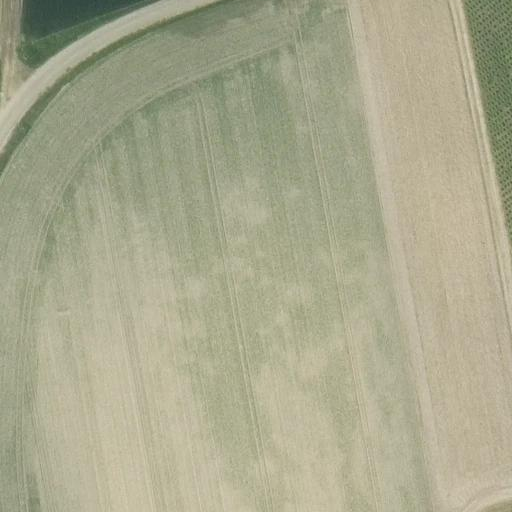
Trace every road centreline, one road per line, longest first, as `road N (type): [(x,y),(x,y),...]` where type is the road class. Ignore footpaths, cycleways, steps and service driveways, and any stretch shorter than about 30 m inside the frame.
road 1 (unclassified): [(0,130),(44,75),(124,28),(204,0)]
road 2 (track): [(17,0),(4,120)]
